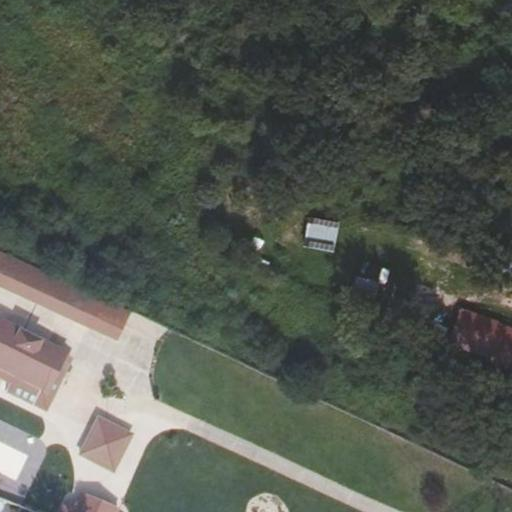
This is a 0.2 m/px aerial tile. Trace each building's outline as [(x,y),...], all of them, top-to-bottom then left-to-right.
[(96,298),(0,255),(0,289),(83,326),(96,298)] [(412,304),(414,289),(443,295),(448,270),(400,261),(393,300),(412,304)] [(0,292),(0,305),(30,318),(34,306),(0,292)] [(130,313),(96,298),(83,326),(118,342),(130,313)] [(471,315),(459,344),(496,360),(508,330),(471,315)] [(68,353),(0,325),(0,386),(46,406),(68,353)] [(80,458),(114,473),(130,436),(96,421),(80,458)] [(217,511),(207,507),(209,502),(162,481),(147,511),(217,511)] [(116,511),(117,511),(83,498),(79,509),(66,504),(63,511),(116,511)]
